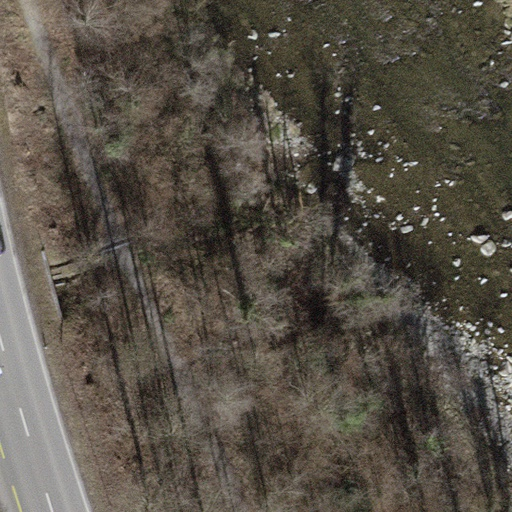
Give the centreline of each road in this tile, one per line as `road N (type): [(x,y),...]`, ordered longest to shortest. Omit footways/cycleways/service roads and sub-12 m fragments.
road 1 (track): [(242,511),(84,190),(29,0)]
road 2 (tertiary): [(46,511),(0,346)]
